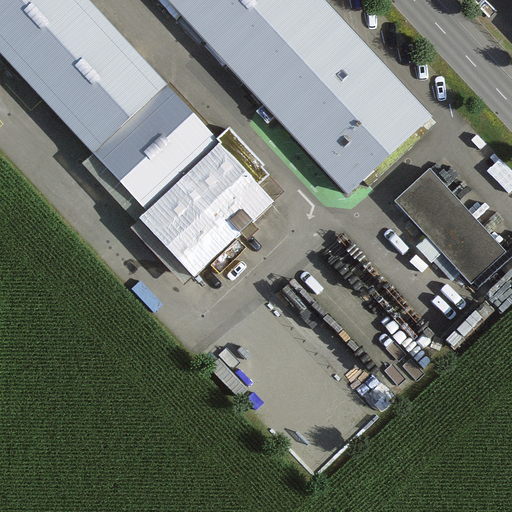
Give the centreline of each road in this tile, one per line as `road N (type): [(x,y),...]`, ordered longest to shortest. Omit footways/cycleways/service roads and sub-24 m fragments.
road 1 (unknown): [(0,104),(191,305),(246,301),(455,126),(342,0)]
road 2 (secondary): [(415,0),(511,103)]
